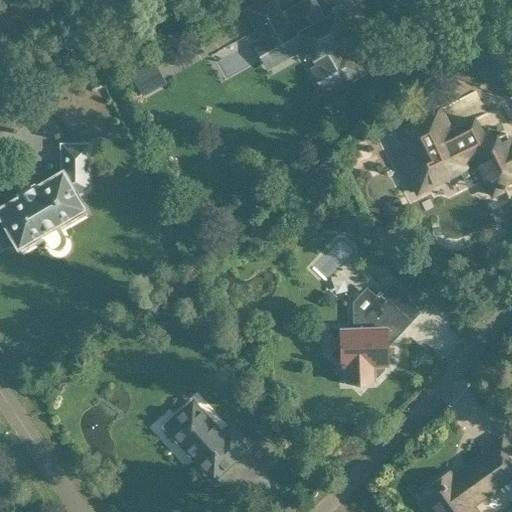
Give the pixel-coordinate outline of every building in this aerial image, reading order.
[(272,0),(266,0),(247,11),(253,21),(263,39),(258,43),(262,50),(267,46),(277,63),(307,46),(319,67),(329,84),(321,88),(325,95),(346,83),(363,73),(350,50),(346,52),(342,44),(349,39),(346,34),(348,28),(345,22),(338,19),(335,15),(324,21),(312,0),(309,0),(295,9),(288,12),(289,13),(282,17),(277,8),(272,0)] [(247,39),(215,55),(226,77),(258,61),(247,39)] [(166,83),(165,81),(161,73),(155,63),(136,73),(146,94),(166,83)] [(478,133),(472,122),(475,120),(474,119),(451,131),(440,109),(398,130),(409,152),(400,157),(418,193),(479,163),(486,177),(479,180),(486,192),(492,195),(493,196),(511,185),(511,141),(511,139),(509,140),(506,135),(507,134),(506,133),(493,140),(487,129),(478,133)] [(19,248),(36,238),(42,235),(45,239),(50,241),(55,239),(59,236),(60,230),(58,225),(85,210),(77,196),(89,189),(89,145),(62,145),(63,173),(36,188),(35,186),(19,195),(21,198),(0,209),(0,215),(9,231),(6,235),(7,240),(11,243),(15,242),(19,248)] [(353,314),(354,329),(341,330),(341,343),(331,353),(342,364),(342,368),(346,368),(346,382),(355,382),(360,387),(366,381),(374,381),(374,378),(377,378),(385,370),(385,367),(388,366),(387,342),(394,335),(397,338),(422,311),(390,281),(360,313),(353,314)] [(193,402),(184,410),(169,424),(187,444),(183,447),(208,475),(224,468),(226,470),(248,450),(231,431),(225,437),(193,402)] [(511,479),(511,447),(504,436),(483,451),(485,454),(468,466),(471,470),(457,481),(450,472),(418,495),(430,511),(479,511),(475,506),(511,479)]
